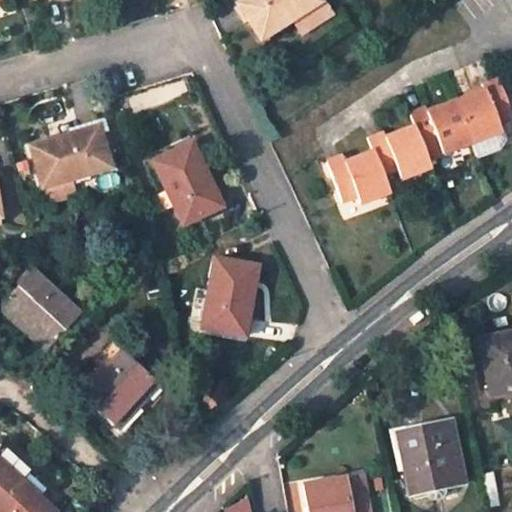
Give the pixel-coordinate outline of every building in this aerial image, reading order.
[(318,0),(242,0),(238,3),(260,37),(289,19),(319,1),(318,0)] [(289,19),(299,34),(328,15),(319,1),(289,19)] [(485,90),(457,101),(473,142),(478,155),(500,147),(505,138),(499,123),(511,118),(511,111),(498,78),(483,84),(485,90)] [(424,152),(439,145),(442,153),(473,142),(457,101),(428,113),(425,107),(409,113),(415,127),(424,152)] [(98,127),(31,146),(44,186),(110,166),(98,127)] [(399,178),(430,166),(424,152),(415,127),(384,138),(381,131),(367,137),(372,151),(382,175),(397,169),(399,178)] [(154,160),(183,222),(221,205),(191,143),(154,160)] [(327,160),(341,200),(356,194),(360,203),(389,192),(382,175),(372,151),(344,161),(342,155),(327,160)] [(256,266),(215,259),(209,290),(206,309),(203,325),(244,333),(256,266)] [(32,269),(0,303),(0,308),(10,318),(15,314),(48,345),(79,312),(32,269)] [(209,290),(198,287),(194,306),(206,309),(209,290)] [(44,350),(48,345),(15,314),(10,318),(44,350)] [(511,330),(479,337),(490,395),(511,389),(511,330)] [(121,350),(79,393),(111,423),(140,393),(153,379),(121,350)] [(111,423),(118,429),(145,399),(140,393),(111,423)] [(451,421),(397,433),(409,493),(464,481),(451,421)] [(27,466),(2,444),(0,446),(0,511),(55,511),(17,477),(27,466)] [(370,511),(363,473),(303,484),(308,511),(370,511)]
